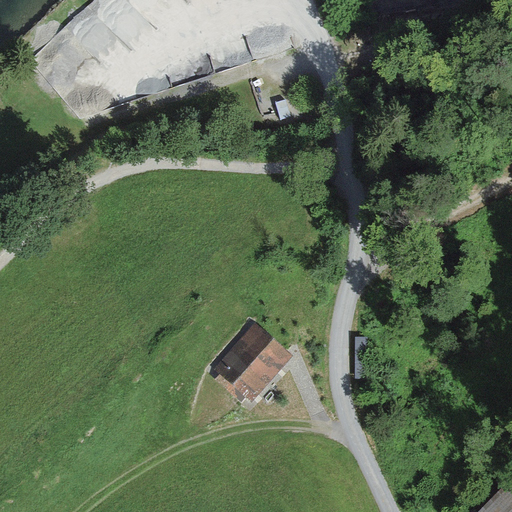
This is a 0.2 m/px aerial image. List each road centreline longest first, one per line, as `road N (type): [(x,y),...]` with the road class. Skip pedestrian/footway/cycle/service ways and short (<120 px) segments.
road 1 (residential): [(388,511),(342,385),(339,330),(353,251),(353,187)]
road 2 (track): [(511,178),(470,202),(418,217),(353,187)]
